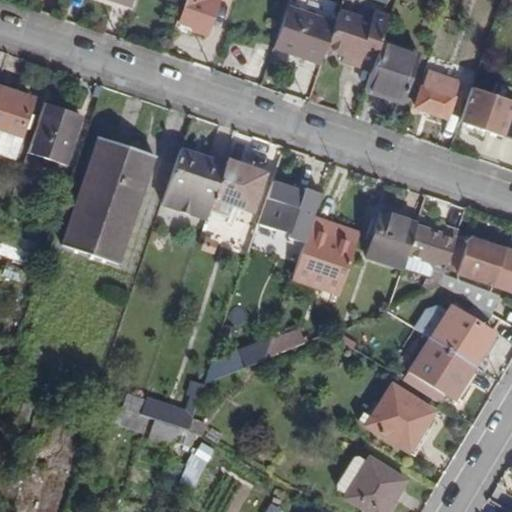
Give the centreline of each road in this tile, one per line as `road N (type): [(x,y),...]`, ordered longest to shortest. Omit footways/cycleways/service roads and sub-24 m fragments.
road 1 (residential): [(0,24),(511,197)]
road 2 (residential): [(445,511),(511,404)]
